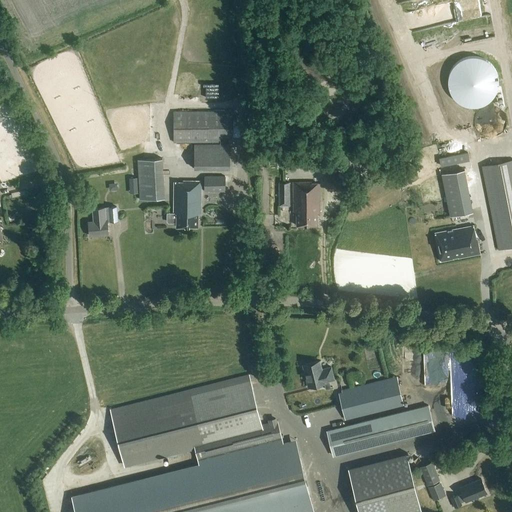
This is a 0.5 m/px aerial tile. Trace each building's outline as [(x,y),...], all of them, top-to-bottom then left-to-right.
[(466,92),(471,95),(478,96),(484,95),(490,92),(495,88),(497,82),(498,76),(497,69),(494,64),(490,60),(485,57),(479,56),(473,57),(467,59),(463,63),(460,68),(458,75),(459,81),(461,87),(466,92)] [(173,112),(174,143),(220,142),(220,144),(194,144),(194,169),(229,169),(229,143),(232,143),(232,112),(173,112)] [(438,159),(440,167),(469,161),(467,153),(438,159)] [(328,157),(329,167),(349,164),(348,154),(328,157)] [(137,160),(137,163),(140,200),(164,199),(162,159),(137,160)] [(499,250),(511,247),(511,160),(482,166),(499,250)] [(464,169),(442,174),(450,216),(472,212),(464,169)] [(225,192),(225,177),(205,177),(204,192),(225,192)] [(173,182),(173,213),(166,214),(167,221),(168,223),(176,223),(176,227),(197,227),(197,214),(201,214),(201,181),(182,181),(182,182),(173,182)] [(296,226),(317,226),(317,213),(320,213),(319,184),(311,184),(311,182),(293,183),(293,215),(296,215),(296,226)] [(289,206),(289,183),(278,183),(278,206),(289,206)] [(92,209),(93,221),(88,222),(89,236),(108,234),(107,221),(117,220),(116,207),(92,209)] [(448,231),(435,233),(440,262),(453,259),(453,258),(457,257),(458,258),(480,254),(477,239),(475,239),(474,231),(457,235),(456,230),(456,229),(451,230),(452,231),(448,232),(448,231)] [(410,237),(412,252),(430,250),(429,235),(410,237)] [(325,383),(325,382),(334,380),(331,367),(321,370),(319,361),(302,365),(308,387),(325,383)] [(198,465),(71,497),(75,511),(311,511),(313,511),(295,440),(282,444),(276,421),(260,425),(248,376),(110,411),(124,465),(194,448),(198,465)] [(342,392),(339,393),(345,420),(401,406),(404,406),(397,377),(394,377),(341,390),(342,392)] [(434,430),(429,411),(428,405),(326,430),(332,456),(434,430)] [(421,511),(407,454),(348,469),(358,511),(421,511)] [(419,467),(426,486),(439,481),(431,462),(419,467)] [(486,493),(481,479),(460,488),(462,495),(458,497),(458,495),(451,498),(454,507),(461,505),(460,502),(465,500),(465,501),(486,493)] [(432,501),(446,495),(440,482),(427,488),(432,501)]
